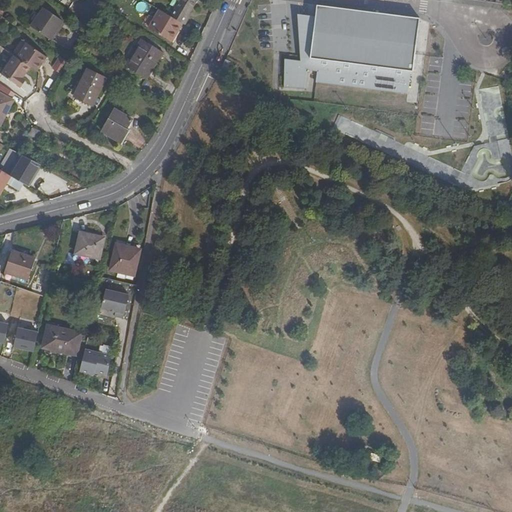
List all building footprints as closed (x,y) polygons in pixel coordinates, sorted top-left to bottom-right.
[(190,11),(196,0),(179,0),(179,2),(170,16),(182,23),(185,25),(190,16),(188,15),(190,11)] [(419,18),(317,5),(311,59),(332,61),(331,68),(319,67),(317,82),(397,93),(398,77),(386,75),(387,68),(412,72),(419,18)] [(61,22),(62,20),(44,8),(31,26),(50,39),(53,33),(56,35),(64,24),(61,22)] [(170,16),(161,10),(150,28),(171,41),(182,23),(170,16)] [(147,79),(163,52),(141,39),(125,66),(147,79)] [(18,57),(28,43),(22,40),(12,54),(15,56),(18,57)] [(47,56),(28,43),(18,57),(15,56),(3,74),(22,87),(27,80),(23,77),(31,66),(38,70),(47,56)] [(68,62),(61,57),(54,68),(62,74),(68,62)] [(92,104),(105,79),(87,70),(75,95),(92,104)] [(11,100),(14,94),(0,84),(0,126),(13,101),(11,100)] [(126,128),(131,118),(115,109),(102,131),(121,141),(127,129),(126,128)] [(27,186),(40,165),(24,157),(12,177),(25,185),(27,186)] [(12,177),(0,169),(0,179),(7,184),(3,189),(1,188),(0,189),(0,201),(7,207),(12,200),(10,199),(16,191),(19,193),(25,185),(12,177)] [(104,238),(80,232),(76,254),(99,259),(104,238)] [(141,249),(116,243),(110,270),(134,276),(141,249)] [(5,273),(27,281),(35,259),(13,252),(5,273)] [(99,289),(92,287),(90,298),(96,299),(99,289)] [(128,295),(106,290),(102,308),(116,312),(114,317),(123,319),(128,295)] [(13,319),(11,326),(27,330),(29,323),(13,319)] [(8,324),(0,322),(0,343),(4,344),(8,324)] [(82,333),(47,326),(43,348),(77,356),(82,333)] [(16,329),(12,349),(33,353),(37,333),(16,329)] [(111,356),(85,351),(80,373),(93,376),(94,373),(107,375),(111,356)] [(382,457),(372,454),(370,460),(380,464),(382,457)]
